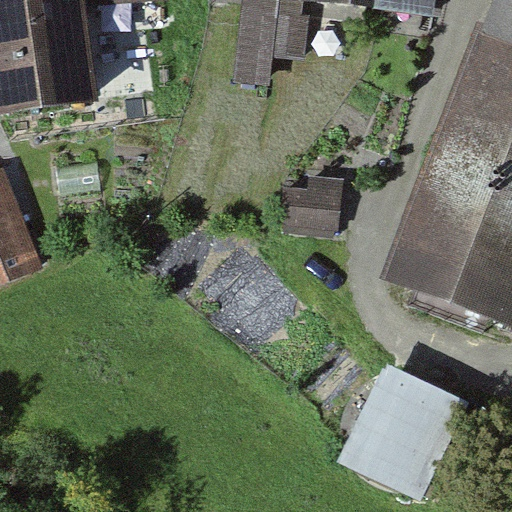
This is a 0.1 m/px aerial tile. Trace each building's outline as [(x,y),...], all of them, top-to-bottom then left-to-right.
[(82,0),(20,0),(0,3),(0,127),(100,112),(82,0)] [(170,0),(89,0),(91,11),(171,4),(170,0)] [(245,0),(235,87),(271,92),(274,61),(305,65),(312,12),(443,28),(446,0),(245,0)] [(511,0),(498,0),(486,35),(479,33),(385,286),(511,333),(511,0)] [(6,172),(0,174),(0,293),(46,275),(6,172)] [(339,236),(344,182),(310,179),(308,194),(282,191),(279,231),(339,236)] [(471,410),(388,370),(339,471),(422,511),(471,410)]
